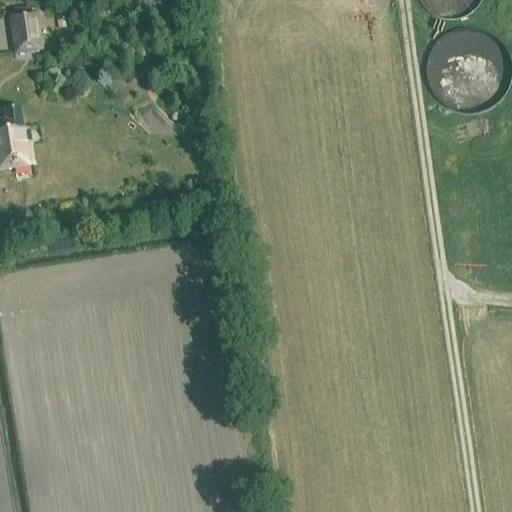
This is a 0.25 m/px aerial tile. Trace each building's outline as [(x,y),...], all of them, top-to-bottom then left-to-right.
[(419,0),(421,3),(423,7),(426,9),(428,12),(431,14),(434,16),(437,17),(440,18),(443,19),(446,20),(450,20),(454,20),(457,19),(461,18),(465,17),(468,15),(472,13),(475,10),(478,7),(480,4),(482,1),(482,0),(419,0)] [(17,55),(40,51),(34,16),(11,19),(17,55)] [(452,33),(447,35),(445,36),(439,42),(432,50),(428,57),(426,64),(426,68),(425,71),(426,80),(428,88),(429,89),(432,96),(434,99),(438,104),(441,107),(450,112),(453,113),(457,115),(461,116),(469,116),(479,115),(484,113),(492,109),(500,103),(504,99),(507,93),(511,85),(511,79),(511,67),(511,62),(509,57),(507,53),(503,46),(498,40),(496,39),(488,33),(485,32),(479,30),(477,30),(469,29),(463,30),(457,31),(454,32),(452,33)] [(74,51),(73,41),(56,43),(58,53),(74,51)] [(139,77),(130,74),(128,84),(136,86),(139,77)] [(0,170),(34,165),(27,130),(23,131),(19,109),(3,112),(4,120),(0,120),(0,170)] [(194,188),(167,192),(169,209),(196,206),(194,188)] [(224,211),(221,189),(203,191),(206,213),(224,211)]
